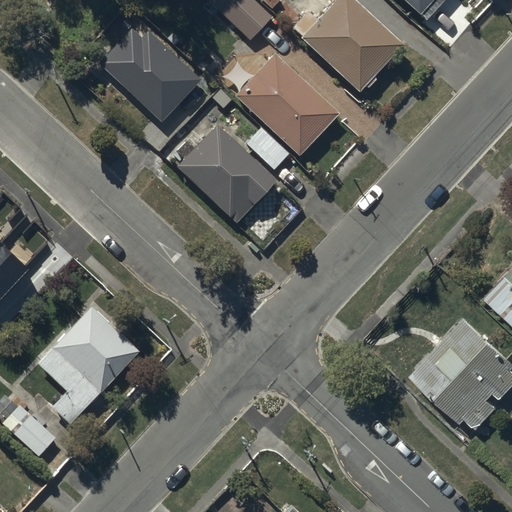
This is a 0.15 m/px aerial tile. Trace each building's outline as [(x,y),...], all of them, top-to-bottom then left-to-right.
[(206,0),(250,41),(271,19),(250,0),(206,0)] [(280,1),(278,0),(263,0),(263,1),(272,10),(280,1)] [(403,49),(350,0),(338,0),(318,22),(308,13),(293,29),(361,94),(364,90),(369,92),(377,85),(375,79),(403,49)] [(448,0),(405,0),(429,21),(448,0)] [(162,124),(200,82),(148,34),(142,41),(132,31),(99,66),(162,124)] [(179,42),(172,36),(168,40),(175,46),(179,42)] [(339,116),(274,57),(235,99),(299,158),(339,116)] [(231,102),(221,92),(213,100),(223,110),(231,102)] [(276,183),(217,128),(178,170),(238,225),(276,183)] [(289,156),(262,131),(247,147),(275,172),(289,156)] [(50,271),(10,235),(0,246),(0,309),(22,285),(30,292),(50,271)] [(511,276),(487,302),(511,325),(511,276)] [(138,355),(90,310),(35,368),(67,397),(53,411),(71,427),(138,355)] [(511,364),(468,323),(415,380),(464,426),(469,421),(480,432),(499,411),(489,403),(496,395),(503,401),(511,391),(511,364)] [(55,441),(5,397),(0,402),(0,423),(39,458),(55,441)]
